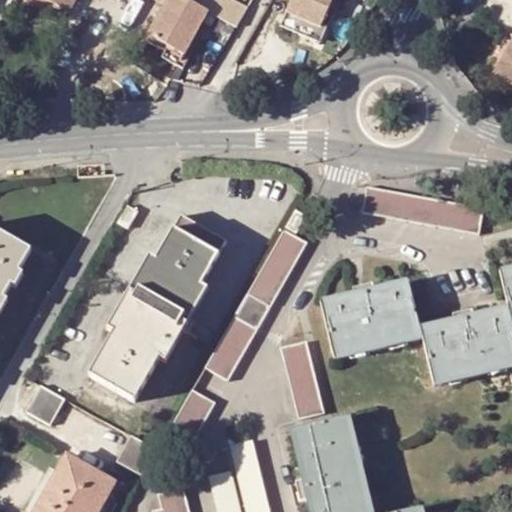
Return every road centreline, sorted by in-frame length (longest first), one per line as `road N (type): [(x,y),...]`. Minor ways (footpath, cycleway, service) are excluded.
road 1 (tertiary): [(188,136),(0,150)]
road 2 (tertiary): [(188,136),(353,144)]
road 3 (tertiary): [(343,109),(188,136)]
road 4 (residential): [(259,0),(188,136)]
